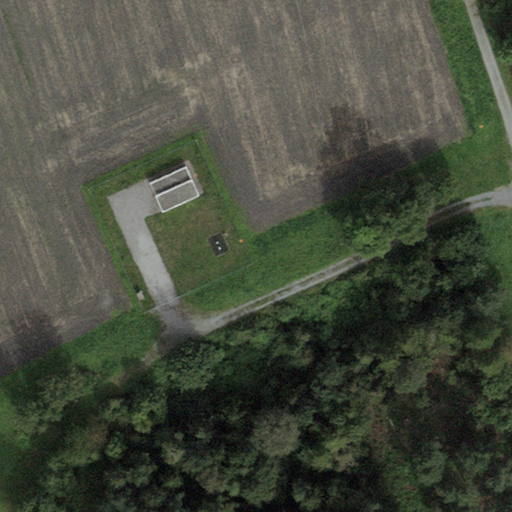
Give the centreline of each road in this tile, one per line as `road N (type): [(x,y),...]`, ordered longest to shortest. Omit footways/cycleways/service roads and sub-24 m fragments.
road 1 (track): [(511,187),(113,382)]
road 2 (track): [(186,343),(129,212),(144,200)]
road 3 (track): [(511,124),(471,0)]
